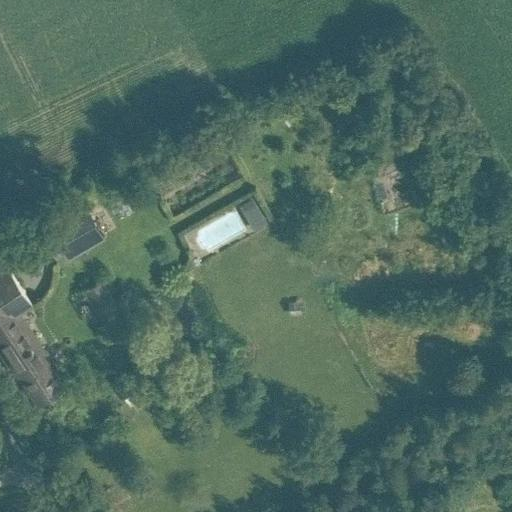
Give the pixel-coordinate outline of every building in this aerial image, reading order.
[(48,222),(68,258),(105,237),(85,202),(48,222)] [(4,257),(0,259),(0,349),(14,372),(17,370),(38,402),(63,385),(43,353),(46,351),(19,311),(33,302),(4,257)] [(83,288),(113,338),(132,326),(110,290),(115,287),(108,275),(103,278),(103,277),(83,288)] [(121,385),(133,403),(151,390),(139,373),(121,385)] [(433,511),(453,511),(447,503),(433,511)]
